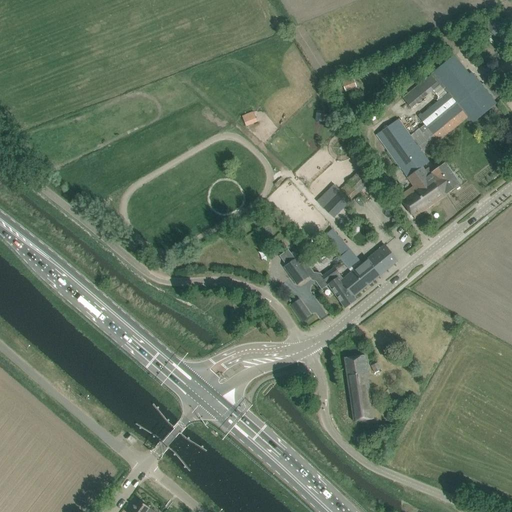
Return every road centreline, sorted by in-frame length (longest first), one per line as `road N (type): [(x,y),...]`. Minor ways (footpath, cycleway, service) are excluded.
road 1 (unclassified): [(308,346),(278,306),(250,288),(156,278),(0,148)]
road 2 (unclassified): [(499,511),(349,451),(324,418),(323,384),(308,346)]
road 3 (tertiary): [(308,346),(511,190)]
road 4 (primary): [(43,261),(203,399)]
road 5 (unclassified): [(145,468),(0,344)]
road 6 (tertiary): [(308,346),(222,363),(203,399)]
